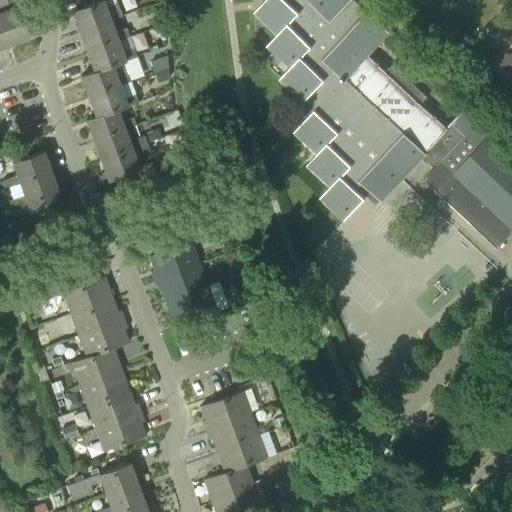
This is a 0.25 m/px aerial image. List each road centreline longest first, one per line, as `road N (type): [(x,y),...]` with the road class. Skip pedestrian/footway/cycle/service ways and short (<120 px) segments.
road 1 (residential): [(187,511),(172,445),(178,411),(169,375),(116,240),(88,208),(48,68)]
road 2 (residential): [(370,453),(511,295)]
